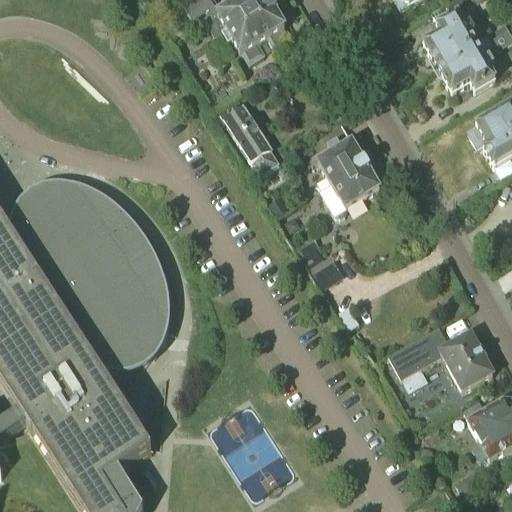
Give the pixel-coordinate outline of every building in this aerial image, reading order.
[(209,0),(195,0),(178,10),(194,38),(206,31),(215,46),(227,40),(240,62),(242,60),(249,72),(264,63),(257,52),(267,46),(273,57),(288,49),(282,38),(285,36),(264,0),(241,0),(243,3),(233,9),(234,11),(221,18),(209,0)] [(393,0),(391,2),(399,15),(405,12),(407,13),(430,0),(393,0)] [(464,0),(448,9),(439,14),(443,21),(453,15),(454,17),(476,5),(472,0),(464,0)] [(486,0),(473,0),(478,9),(489,3),(486,0)] [(439,14),(448,9),(443,1),(426,10),(430,18),(439,14)] [(165,5),(146,15),(151,24),(170,13),(165,5)] [(487,47),(485,43),(473,49),(469,41),(474,38),(469,29),(464,32),(458,21),(436,33),(440,41),(422,50),(437,76),(487,47)] [(505,31),(495,37),(501,47),(511,41),(505,31)] [(487,47),(437,76),(451,101),(468,91),(473,99),(495,87),(488,75),(494,72),(489,64),(483,67),(479,59),(501,47),(495,37),(485,43),(487,47)] [(284,69),(295,79),(311,60),(300,50),(284,69)] [(239,108),(220,120),(223,126),(222,127),(251,172),(253,172),(260,183),(278,172),(239,108)] [(511,115),(510,112),(475,132),(476,134),(467,139),(475,154),(484,149),(486,154),(482,156),(492,174),(511,162),(511,115)] [(379,197),(347,143),(317,160),(321,166),(316,169),(325,185),(316,190),(321,199),(319,200),(333,225),(334,224),(338,226),(343,223),(344,217),(379,197)] [(0,483),(0,448),(26,432),(76,511),(137,511),(118,481),(151,460),(99,379),(106,381),(114,382),(118,382),(118,381),(117,381),(115,377),(159,348),(162,352),(161,353),(163,354),(166,343),(168,338),(169,327),(169,322),(169,311),(167,300),(165,289),(163,284),(156,267),(153,261),(147,249),(143,244),(135,233),(126,223),(113,211),(105,204),(96,199),(91,197),(87,195),(77,192),(67,190),(62,189),(52,189),(47,190),(39,192),(36,194),(29,198),(23,202),(20,205),(15,211),(12,218),(10,222),(8,229),(7,237),(7,241),(0,230),(0,392),(17,419),(0,430),(0,484),(0,485),(0,483)] [(269,208),(277,220),(287,214),(279,202),(269,208)] [(323,295),(342,283),(329,262),(323,265),(312,247),(298,256),(316,286),(317,286),(323,295)] [(461,399),(492,382),(484,367),(484,366),(483,365),(479,359),(480,358),(479,357),(478,357),(470,342),(446,355),(442,349),(445,347),(438,334),(387,363),(400,387),(441,364),(461,399)] [(368,337),(346,351),(357,369),(380,355),(368,337)] [(326,379),(330,388),(346,380),(342,371),(326,379)] [(511,412),(510,409),(500,408),(464,428),(476,451),(470,455),(478,469),(486,464),(488,468),(511,455),(511,412)] [(479,473),(453,488),(459,500),(486,486),(479,473)]
